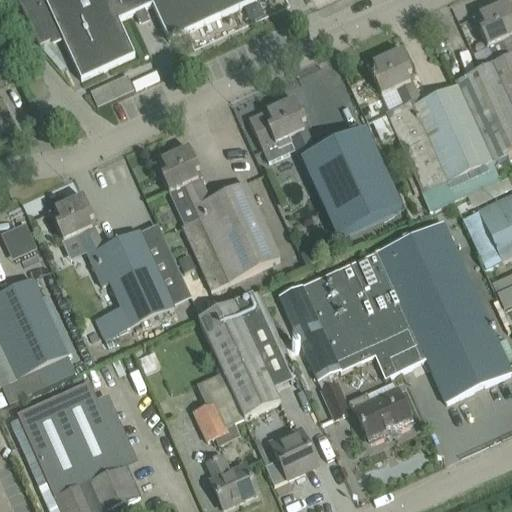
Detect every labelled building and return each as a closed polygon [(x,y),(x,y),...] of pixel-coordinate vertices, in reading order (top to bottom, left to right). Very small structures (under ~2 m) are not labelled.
[(81,83),(135,58),(119,23),(152,8),(168,43),(257,2),(256,0),(16,0),(39,49),(52,43),(52,44),(53,43),(61,39),(81,83)] [(454,86),(456,90),(492,166),(511,157),(511,15),(507,5),(473,20),(474,22),(495,67),(454,86)] [(401,54),(367,69),(408,158),(400,162),(415,195),(420,193),(430,215),(498,184),(491,167),(492,166),(456,90),(422,106),(412,84),(410,85),(407,79),(412,77),(401,54)] [(94,107),(135,94),(129,78),(89,91),(94,107)] [(295,102),(249,123),(263,153),(290,141),(299,161),(315,153),(306,132),(304,133),(301,127),(306,125),(295,102)] [(368,129),(315,153),(299,161),(306,175),(309,173),(340,240),(405,210),(368,129)] [(280,262),(245,187),(210,203),(200,181),(198,182),(195,176),(200,174),(189,151),(155,166),(169,197),(184,191),(198,223),(181,231),(210,294),(280,262)] [(174,312),(140,237),(139,235),(104,251),(94,230),(92,231),(89,224),(94,222),(83,199),(49,215),(62,244),(79,237),(102,289),(109,286),(121,311),(95,323),(104,343),(105,344),(174,312)] [(511,260),(511,201),(480,216),(503,265),(511,260)] [(25,224),(0,234),(0,235),(11,260),(36,249),(25,224)] [(442,225),(279,301),(318,384),(339,374),(340,376),(375,361),(385,383),(427,364),(446,407),(511,377),(497,346),(442,225)] [(194,271),(188,258),(178,263),(183,276),(194,271)] [(0,389),(2,389),(68,359),(33,284),(0,298),(0,389)] [(511,291),(497,298),(504,313),(511,309),(511,291)] [(252,297),(197,323),(222,377),(244,423),(280,406),(275,393),(293,385),(252,297)] [(75,376),(68,359),(2,389),(10,406),(75,376)] [(207,412),(195,418),(208,446),(217,441),(219,448),(240,438),(234,427),(244,423),(222,377),(196,388),(207,412)] [(19,423),(10,427),(39,491),(48,487),(59,511),(126,511),(125,507),(141,500),(89,386),(17,418),(19,423)] [(411,427),(397,394),(371,406),(367,398),(346,407),(337,388),(323,395),(335,422),(355,413),(362,427),(360,428),(362,432),(364,432),(370,446),(411,427)] [(279,465),(287,484),(304,476),(303,474),(315,468),(316,471),(317,470),(299,432),(287,438),(290,443),(272,452),(279,465)] [(223,511),(225,511),(258,497),(245,469),(232,474),(224,457),(207,465),(215,482),(211,484),(223,511)] [(279,465),(266,471),(275,490),(287,484),(279,465)]
